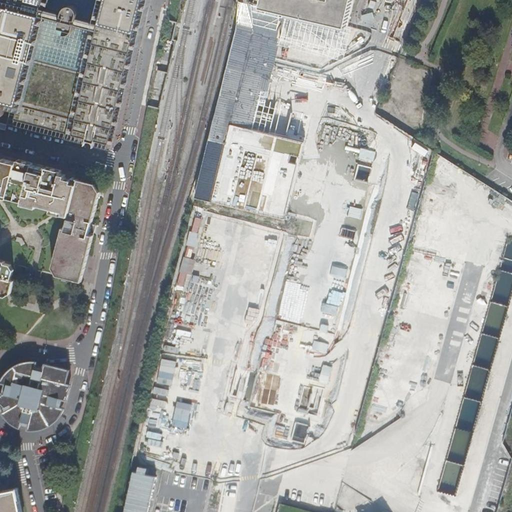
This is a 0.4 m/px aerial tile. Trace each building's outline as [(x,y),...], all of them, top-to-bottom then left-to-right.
[(0,101),(8,104),(21,108),(46,13),(49,0),(7,0),(6,4),(4,13),(3,17),(11,19),(9,25),(0,30),(0,101)] [(49,0),(46,13),(21,108),(19,119),(66,131),(99,0),(49,0)] [(99,0),(66,131),(112,143),(145,0),(99,0)] [(261,0),(260,7),(346,28),(353,0),(261,0)] [(286,216),(309,122),(311,114),(263,103),(277,43),(339,58),(346,28),(260,7),(241,3),(195,197),(286,219),(286,216)] [(252,405),(320,422),(327,395),(331,390),(338,357),(329,355),(370,193),(382,196),(390,166),(377,162),(383,141),(309,122),(286,216),(304,220),(273,344),(268,342),(252,405)] [(0,295),(5,297),(10,294),(13,281),(10,280),(14,266),(36,271),(61,278),(71,280),(77,252),(79,253),(87,255),(92,235),(84,232),(86,224),(89,226),(90,223),(91,224),(99,192),(94,182),(92,182),(71,177),(71,180),(66,179),(65,177),(64,176),(60,174),(60,172),(44,169),(30,165),(15,162),(15,164),(0,160),(0,295)] [(428,185),(408,248),(436,257),(456,194),(428,185)] [(469,229),(470,222),(456,220),(454,226),(469,229)] [(95,225),(91,224),(90,223),(89,226),(86,224),(84,232),(92,235),(95,225)] [(187,230),(175,285),(188,288),(200,233),(187,230)] [(445,251),(459,253),(460,246),(446,244),(445,251)] [(80,282),(85,266),(87,255),(79,253),(77,252),(71,280),(80,282)] [(416,269),(404,267),(402,278),(414,280),(416,269)] [(69,371),(61,369),(60,368),(58,373),(43,369),(34,367),(30,366),(18,369),(11,373),(5,380),(2,384),(0,390),(0,403),(2,409),(4,415),(9,421),(16,425),(21,427),(26,428),(31,428),(38,428),(43,426),(48,423),(53,418),(58,412),(59,410),(60,408),(69,371)] [(375,437),(389,428),(384,420),(370,429),(375,437)] [(263,459),(266,447),(243,441),(240,453),(263,459)] [(425,498),(446,504),(449,494),(455,496),(462,465),(445,461),(442,473),(436,471),(436,469),(432,468),(430,477),(434,478),(433,482),(434,482),(431,491),(428,490),(425,498)] [(148,511),(157,477),(134,472),(125,511),(148,511)] [(0,511),(20,511),(16,491),(0,493),(0,511)] [(320,511),(279,503),(277,511),(320,511)]
